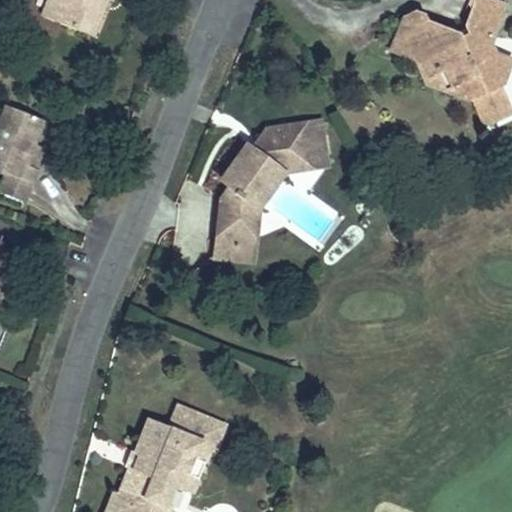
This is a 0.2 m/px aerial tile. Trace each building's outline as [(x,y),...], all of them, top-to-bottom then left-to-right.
[(45,0),(40,15),(82,32),(94,0),(59,0),(58,4),(49,0),(45,0)] [(94,0),(82,32),(96,36),(109,0),(94,0)] [(413,10),(400,43),(430,55),(438,70),(452,64),(462,85),(479,92),(490,116),(511,105),(511,88),(508,79),(511,66),(511,54),(501,50),(497,40),(511,4),(511,0),(482,0),(477,14),(481,24),(467,30),(438,20),(434,10),(420,4),(413,10)] [(0,119),(0,174),(6,178),(33,188),(39,170),(27,166),(36,145),(45,121),(5,106),(0,119)] [(213,260),(253,263),(258,209),(282,175),(328,165),(320,121),(266,130),(251,151),(244,147),(218,183),(227,191),(219,201),(213,260)] [(47,150),(36,145),(27,166),(39,170),(47,150)] [(33,188),(6,178),(0,192),(0,196),(25,206),(33,188)] [(0,314),(2,315),(13,287),(3,284),(11,263),(0,258),(0,314)] [(129,502),(124,511),(164,511),(169,499),(182,504),(201,456),(213,461),(226,431),(177,412),(169,430),(148,422),(116,498),(129,502)] [(103,511),(124,511),(129,502),(116,498),(110,495),(103,511)]
